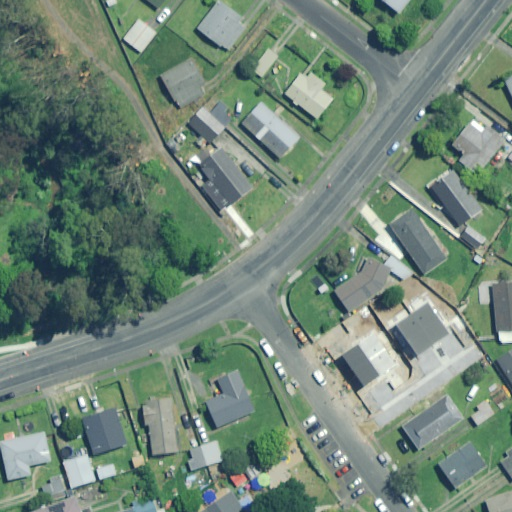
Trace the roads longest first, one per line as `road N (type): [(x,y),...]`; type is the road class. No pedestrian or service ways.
road 1 (residential): [(243,282),(404,511)]
road 2 (tertiary): [(0,379),(166,324),(243,282)]
road 3 (tertiary): [(243,282),(299,234),(415,89)]
road 4 (residential): [(415,89),(301,0)]
